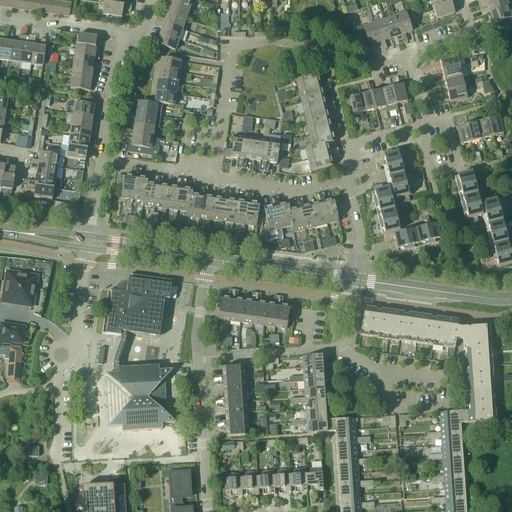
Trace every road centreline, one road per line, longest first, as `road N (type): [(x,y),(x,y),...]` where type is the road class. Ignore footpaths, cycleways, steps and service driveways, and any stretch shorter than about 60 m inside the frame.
road 1 (residential): [(219,132),(228,65),(240,46),(270,42),(374,65),(406,54)]
road 2 (residential): [(88,242),(122,34)]
road 3 (tertiary): [(511,297),(353,278)]
road 4 (residential): [(206,511),(196,358)]
road 5 (tertiary): [(353,278),(206,259)]
road 6 (residential): [(346,179),(298,190),(215,181),(214,173)]
road 7 (residential): [(418,125),(429,171),(459,163),(447,117)]
road 8 (residential): [(122,34),(0,17)]
